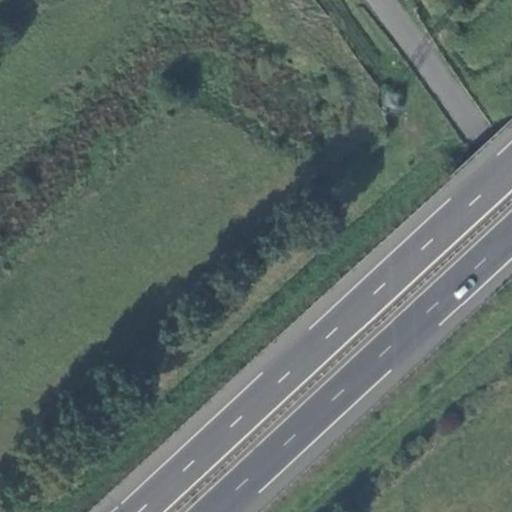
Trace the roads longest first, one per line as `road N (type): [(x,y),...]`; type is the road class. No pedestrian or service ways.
road 1 (trunk): [(511,167),(138,511)]
road 2 (trunk): [(211,511),(511,233)]
road 3 (unclassified): [(511,180),(383,0)]
